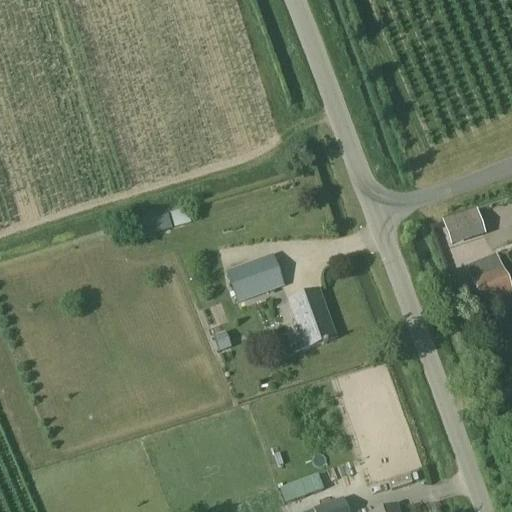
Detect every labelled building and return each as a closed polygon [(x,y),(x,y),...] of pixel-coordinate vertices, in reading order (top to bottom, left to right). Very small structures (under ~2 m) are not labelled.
[(185,212),(171,216),(174,231),(189,227),(185,212)] [(443,219),(448,246),(479,240),(474,213),(443,219)] [(141,227),(145,240),(171,233),(166,219),(141,227)] [(511,297),(511,295),(495,255),(463,268),(481,311),(511,297)] [(225,273),(237,305),(283,289),(271,256),(225,273)] [(317,292),(287,303),(305,352),(335,341),(317,292)] [(224,334),(213,338),(219,353),(230,349),(224,334)] [(302,501),(296,486),(280,492),(285,507),(302,501)] [(312,511),(346,511),(343,500),(312,511)]
